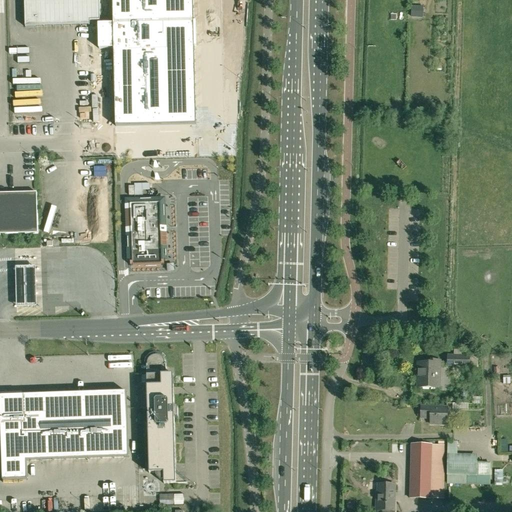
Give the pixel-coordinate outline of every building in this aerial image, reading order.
[(166,23),(165,0),(24,0),(25,27),(116,24),(134,27),(134,24),(166,23)] [(411,6),(410,16),(422,16),(422,6),(411,6)] [(37,193),(0,193),(0,234),(38,234),(37,193)] [(162,201),(129,202),(131,265),(164,264),(163,242),(165,242),(165,227),(163,227),(162,201)] [(17,301),(17,307),(37,307),(36,300),(36,289),(36,276),(35,267),(16,267),(16,277),(16,290),(17,301)] [(469,368),(469,356),(466,356),(466,350),(453,350),(453,355),(448,355),(447,364),(447,367),(449,367),(469,368)] [(147,363),(147,366),(149,474),(156,474),(156,477),(161,481),(164,481),(164,484),(175,484),(186,484),(176,472),(174,418),(178,418),(178,406),(174,407),(173,375),(166,375),(166,364),(165,361),(163,358),(161,356),(158,355),(155,355),(152,356),(150,358),(148,360),(147,363)] [(418,363),(417,388),(438,389),(439,389),(440,364),(440,362),(428,362),(428,363),(418,363)] [(0,399),(0,402),(0,404),(3,481),(27,480),(27,461),(129,457),(126,392),(23,396),(22,394),(22,396),(12,396),(12,394),(7,394),(7,396),(0,396),(0,399)] [(447,407),(421,407),(421,418),(430,419),(430,424),(446,425),(447,407)] [(457,441),(448,441),(446,485),(490,485),(490,476),(477,475),(477,455),(457,455),(457,441)] [(443,499),(443,446),(431,445),(411,445),(410,499),(430,499),(443,499)] [(492,470),(492,458),(478,458),(478,471),(492,470)] [(497,479),(505,479),(505,467),(496,467),(497,479)] [(394,511),(394,485),(378,484),(378,498),(376,498),(375,511),(394,511)] [(184,505),(184,494),(160,495),(160,506),(184,505)]
